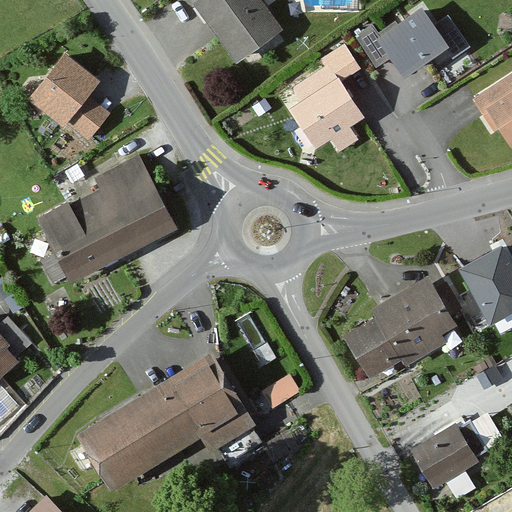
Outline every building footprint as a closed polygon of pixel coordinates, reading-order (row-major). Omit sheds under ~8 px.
[(282,23),(265,0),(193,0),(236,57),(282,23)] [(422,1),(379,31),(372,21),(355,33),(376,64),(391,54),(402,71),(443,43),(452,56),(470,44),(448,11),(435,20),(422,1)] [(75,60),(38,103),(66,127),(73,119),(84,107),(94,95),(104,84),(75,60)] [(511,75),(469,101),(504,155),(511,150),(511,75)] [(344,79),(288,111),(316,153),(370,123),(344,79)] [(84,107),(73,119),(94,137),(116,113),(94,95),(84,107)] [(36,221),(68,285),(178,231),(140,155),(91,179),(97,191),(36,221)] [(511,266),(508,258),(500,245),(482,254),(462,265),(491,317),(511,305),(511,266)] [(433,283),(341,336),(370,384),(462,331),(433,283)] [(0,338),(0,382),(21,364),(0,338)] [(212,358),(76,438),(109,493),(202,439),(211,455),(254,430),(212,358)] [(273,399),(300,383),(291,367),(264,384),(273,399)] [(463,426),(449,403),(420,420),(432,439),(410,451),(433,490),(444,484),(454,502),(473,490),(461,471),(476,462),(474,460),(486,453),(468,423),(463,426)]
